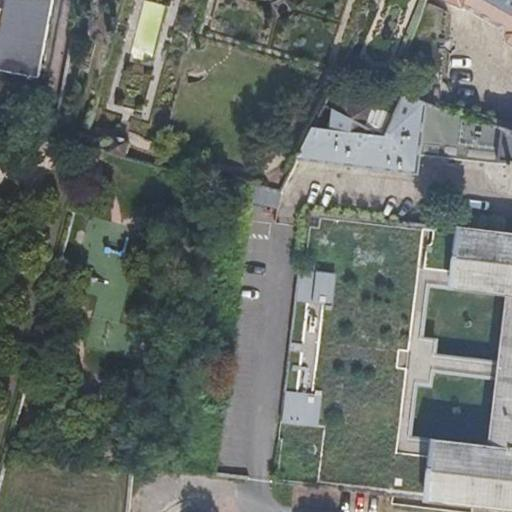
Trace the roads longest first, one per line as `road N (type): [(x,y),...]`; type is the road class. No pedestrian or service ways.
road 1 (track): [(41,140),(0,309)]
road 2 (track): [(65,0),(41,140)]
